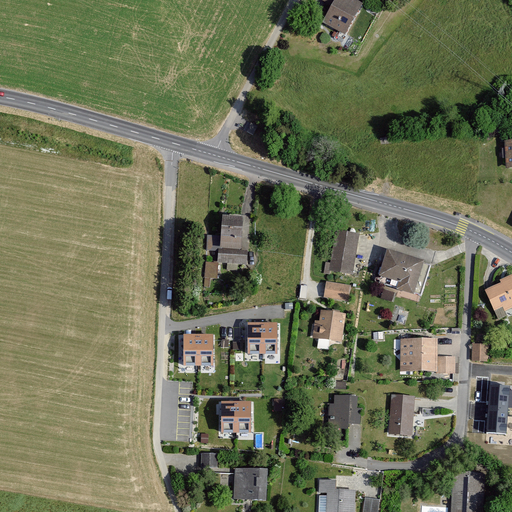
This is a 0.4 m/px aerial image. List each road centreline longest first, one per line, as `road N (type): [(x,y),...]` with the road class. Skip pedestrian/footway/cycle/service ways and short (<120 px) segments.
road 1 (residential): [(173,142),(156,443),(178,511)]
road 2 (secondary): [(511,252),(445,220),(173,142)]
road 3 (secondary): [(173,142),(0,96)]
